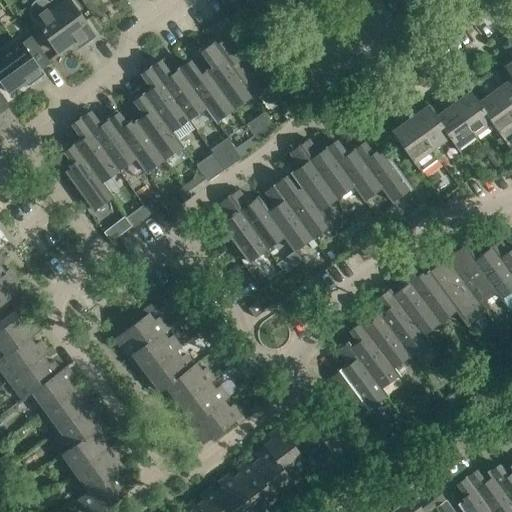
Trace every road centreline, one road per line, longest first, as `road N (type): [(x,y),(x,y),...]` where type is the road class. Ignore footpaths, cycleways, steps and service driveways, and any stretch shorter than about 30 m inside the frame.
road 1 (residential): [(110,261),(65,290),(55,319),(150,467),(195,468),(300,398)]
road 2 (residential): [(302,358),(333,308),(426,232),(511,206)]
road 3 (residential): [(28,152),(38,129),(122,65),(142,28),(180,0)]
road 4 (residential): [(302,358),(269,356),(179,241)]
road 5 (residential): [(179,241),(201,197),(304,120)]
road 6 (residential): [(110,261),(28,152)]
road 7 (residential): [(344,511),(344,458),(300,398)]
